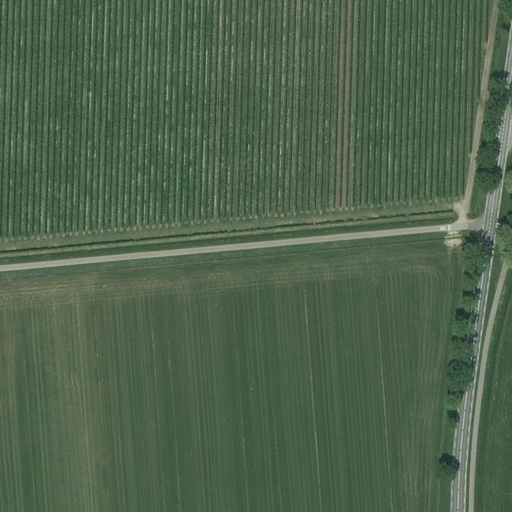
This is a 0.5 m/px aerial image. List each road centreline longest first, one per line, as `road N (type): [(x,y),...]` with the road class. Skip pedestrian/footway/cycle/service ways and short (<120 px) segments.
road 1 (unclassified): [(0,271),(490,225)]
road 2 (secondary): [(460,511),(490,225)]
